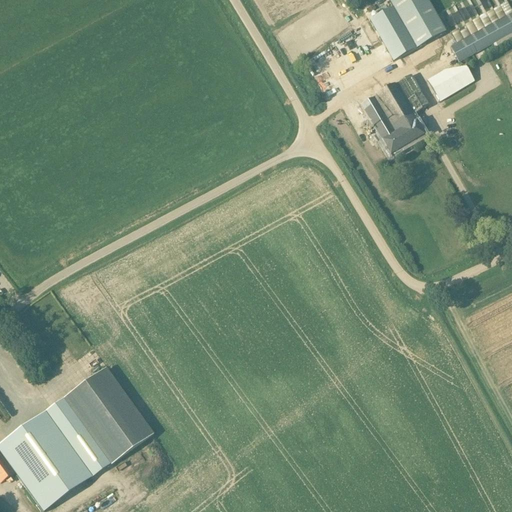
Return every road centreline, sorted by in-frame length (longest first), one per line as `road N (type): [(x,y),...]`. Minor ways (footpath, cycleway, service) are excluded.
road 1 (unclassified): [(0,321),(41,286),(317,138)]
road 2 (unclassified): [(317,138),(414,282),(431,286),(511,251)]
road 3 (unknown): [(495,258),(440,137),(445,119),(498,71)]
road 4 (unclassified): [(317,138),(234,0)]
